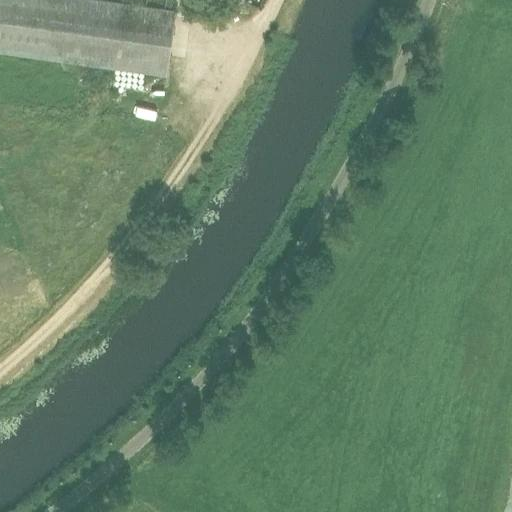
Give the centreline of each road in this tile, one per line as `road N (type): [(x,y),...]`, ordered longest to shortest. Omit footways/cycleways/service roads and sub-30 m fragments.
road 1 (unclassified): [(56,511),(144,438),(242,332),(349,166),(428,0)]
road 2 (track): [(0,374),(140,228),(208,128),(277,0)]
